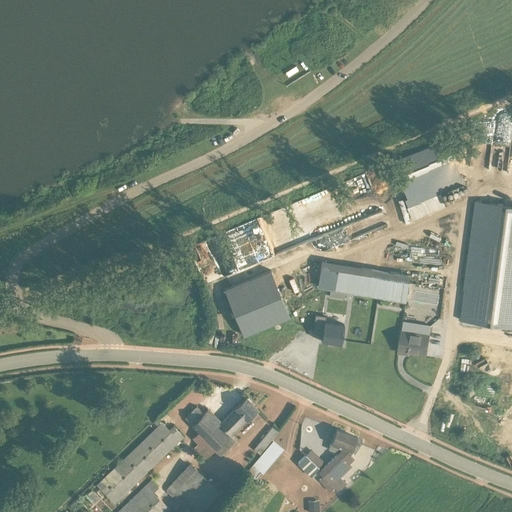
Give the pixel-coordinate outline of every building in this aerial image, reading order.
[(453,149),(464,144),(458,130),(391,157),(409,203),(466,181),(453,149)] [(411,218),(447,203),(441,191),(409,203),(406,205),(411,218)] [(511,201),(477,197),(461,317),(511,324),(511,201)] [(316,284),(407,299),(411,271),(321,256),(316,284)] [(289,314),(270,267),(224,286),(243,333),(289,314)] [(324,313),(314,311),(312,329),(321,331),(320,337),(340,340),(343,321),(323,318),(324,313)] [(404,317),(398,349),(406,350),(407,348),(426,351),(431,322),(404,317)] [(82,333),(74,331),(72,338),(79,341),(82,333)] [(257,405),(245,393),(220,416),(208,404),(203,409),(195,402),(184,413),(197,427),(192,432),(194,433),(193,434),(191,440),(205,455),(213,446),(220,453),(236,436),(231,431),(257,405)] [(113,499),(183,432),(176,424),(173,421),(168,425),(157,413),(148,421),(153,426),(95,481),(113,499)] [(337,448),(318,467),(322,472),(318,476),(328,488),(333,484),(337,488),(346,480),(340,473),(345,468),(351,462),(348,459),(353,455),(350,451),(356,434),(335,425),(327,445),(337,448)] [(273,437),(246,468),(255,474),(260,468),(262,469),(283,445),(273,437)] [(297,459),(310,473),(318,464),(317,463),(323,457),(311,446),(297,459)] [(197,511),(220,486),(188,458),(164,486),(192,511),(197,511)] [(158,483),(151,475),(111,511),(167,511),(171,508),(153,488),(158,483)] [(307,497),(307,508),(318,507),(317,496),(307,497)]
